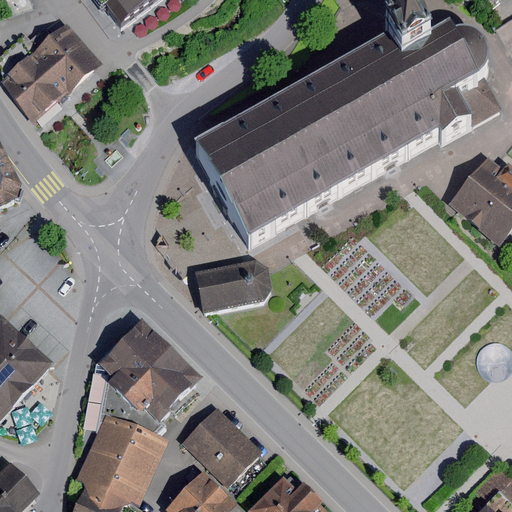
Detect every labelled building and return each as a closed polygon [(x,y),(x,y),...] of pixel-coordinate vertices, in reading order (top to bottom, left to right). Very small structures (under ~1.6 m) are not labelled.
[(0,0),(0,14),(37,0),(0,0)] [(100,0),(127,39),(178,0),(100,0)] [(511,3),(511,0),(493,0),(503,12),(511,3)] [(389,40),(394,50),(195,153),(220,202),(240,240),(323,200),(392,166),(501,113),(480,83),(488,68),(486,50),(473,39),(454,37),(435,49),(423,24),(389,40)] [(511,26),(500,33),(511,56),(511,26)] [(103,69),(74,33),(57,46),(49,37),(6,67),(10,89),(38,126),(66,102),(103,69)] [(0,149),(0,212),(26,200),(0,149)] [(511,241),(511,184),(490,165),(453,211),(502,255),(511,241)] [(227,282),(203,287),(210,322),(270,311),(263,275),(227,282)] [(216,389),(153,327),(105,376),(169,438),(216,389)] [(66,379),(11,328),(0,338),(0,435),(4,439),(66,379)] [(266,455),(221,411),(184,442),(233,489),(266,455)] [(173,441),(111,414),(77,481),(84,486),(97,501),(125,503),(143,509),(173,441)] [(0,511),(22,511),(38,500),(11,465),(0,473),(0,511)] [(232,511),(237,507),(202,473),(165,510),(166,511),(232,511)] [(299,500),(283,485),(256,511),(324,511),(305,493),(299,500)] [(97,501),(84,486),(74,511),(122,511),(125,503),(97,501)] [(511,511),(511,502),(510,500),(497,511),(511,511)]
